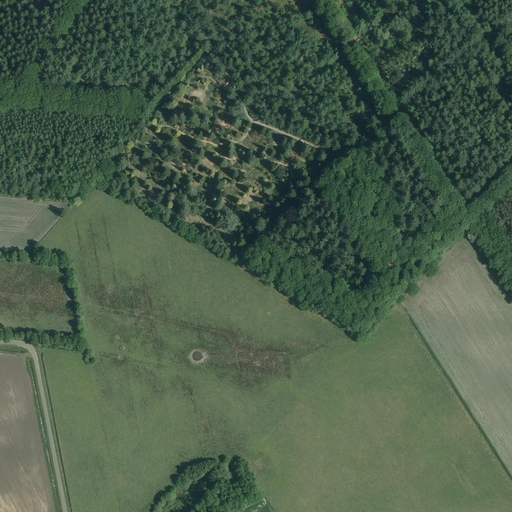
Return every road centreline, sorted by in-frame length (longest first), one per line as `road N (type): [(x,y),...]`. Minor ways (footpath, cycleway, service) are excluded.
road 1 (track): [(184,0),(251,121),(340,154),(390,117)]
road 2 (track): [(0,95),(150,114),(210,46)]
road 3 (unclassified): [(65,511),(33,354),(0,341)]
road 4 (track): [(390,117),(465,218),(511,175)]
